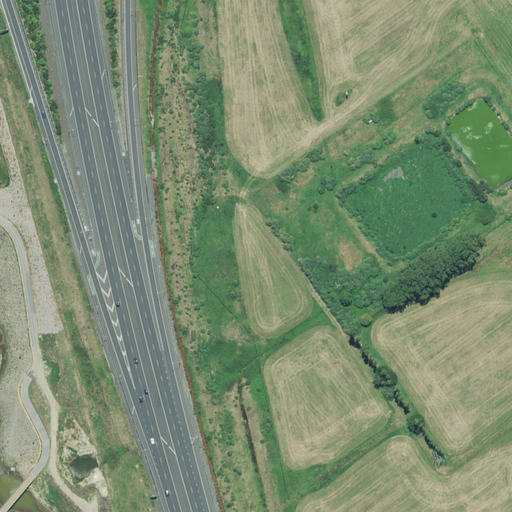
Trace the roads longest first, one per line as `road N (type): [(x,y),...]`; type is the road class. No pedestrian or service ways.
road 1 (motorway): [(166,477),(7,0)]
road 2 (motorway): [(166,477),(103,230),(63,0)]
road 3 (motorway): [(82,0),(120,204),(180,446)]
road 4 (motorway): [(127,0),(145,239),(180,446)]
